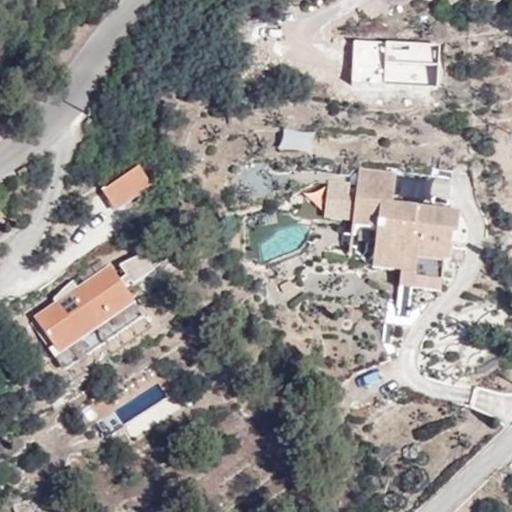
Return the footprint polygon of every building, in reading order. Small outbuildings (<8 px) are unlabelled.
[(114,210),(143,192),(151,186),(139,167),(102,191),(114,210)] [(370,236),(368,260),(397,263),(395,277),(395,280),(407,282),(406,296),(418,297),(419,288),(435,290),(438,268),(443,268),(445,239),(451,240),(453,218),(385,211),(388,181),(352,178),(349,206),(346,229),(345,233),(370,236)] [(349,206),(328,204),(325,226),(346,229),(349,206)] [(180,243),(189,254),(199,247),(189,235),(180,243)] [(152,268),(143,254),(135,257),(146,273),(152,268)] [(87,356),(144,316),(124,288),(146,273),(135,257),(119,266),(126,276),(119,280),(110,267),(78,289),(74,292),(68,284),(53,300),(56,304),(35,319),(44,333),(58,354),(77,341),(87,356)] [(397,263),(368,260),(366,275),(395,277),(397,263)] [(407,282),(395,280),(393,295),(406,296),(407,282)] [(72,281),(68,284),(74,292),(78,289),(72,281)] [(434,299),(435,290),(419,288),(418,297),(434,299)] [(58,354),(44,333),(40,337),(63,372),(87,356),(77,341),(58,354)]
